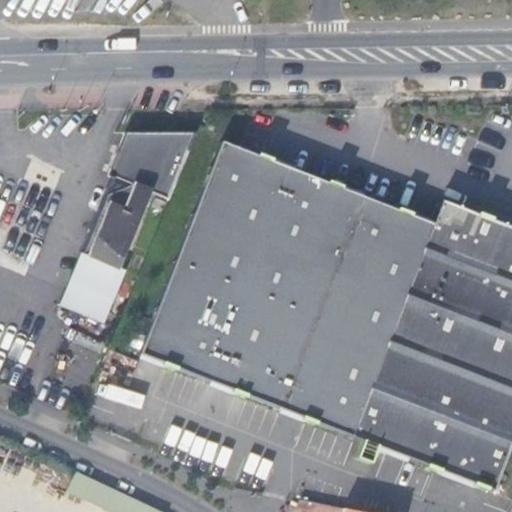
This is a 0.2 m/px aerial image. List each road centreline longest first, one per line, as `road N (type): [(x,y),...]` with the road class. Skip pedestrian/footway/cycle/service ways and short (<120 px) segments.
road 1 (secondary): [(136,53),(155,66),(511,68)]
road 2 (secondary): [(511,38),(155,43),(136,53)]
road 3 (residential): [(0,419),(203,511)]
road 4 (unknown): [(90,150),(33,324),(0,320)]
